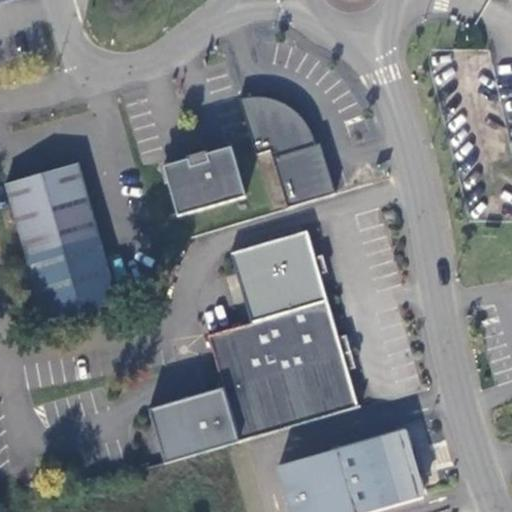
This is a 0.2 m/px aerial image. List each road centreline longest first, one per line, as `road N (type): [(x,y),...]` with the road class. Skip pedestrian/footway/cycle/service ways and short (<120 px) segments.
road 1 (unclassified): [(498,511),(458,391),(408,137),(361,21)]
road 2 (residential): [(56,0),(86,80),(151,63),(261,0)]
